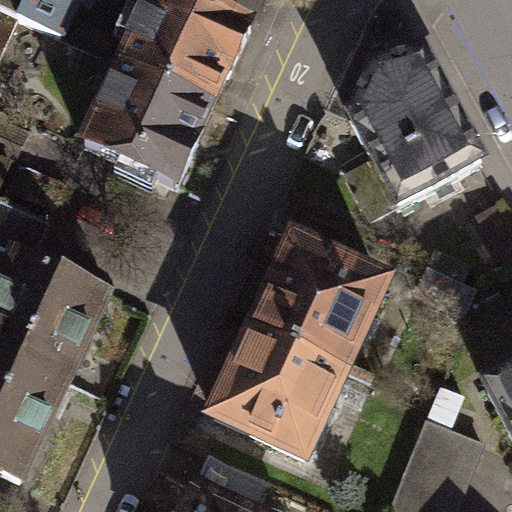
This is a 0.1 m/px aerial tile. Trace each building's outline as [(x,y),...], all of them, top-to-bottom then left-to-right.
[(0,0),(0,42),(13,15),(19,0),(0,0)] [(19,0),(13,15),(60,36),(77,0),(19,0)] [(266,39),(179,0),(158,0),(122,78),(226,125),(266,39)] [(357,137),(405,224),(487,180),(430,77),(368,111),(357,137)] [(226,125),(122,78),(83,164),(187,211),(226,125)] [(0,154),(23,165),(36,136),(0,120),(0,154)] [(23,165),(0,154),(0,196),(7,199),(23,165)] [(79,189),(23,165),(7,199),(63,224),(79,189)] [(0,249),(15,256),(0,290),(0,367),(79,403),(123,305),(43,269),(63,224),(7,199),(0,215),(0,249)] [(403,297),(294,246),(249,341),(358,392),(403,297)] [(358,392),(249,341),(204,437),(313,488),(358,392)] [(0,485),(35,501),(79,403),(0,367),(0,485)] [(511,389),(488,403),(511,444),(511,389)] [(467,511),(492,453),(430,428),(395,511),(467,511)] [(261,511),(206,485),(193,511),(261,511)]
